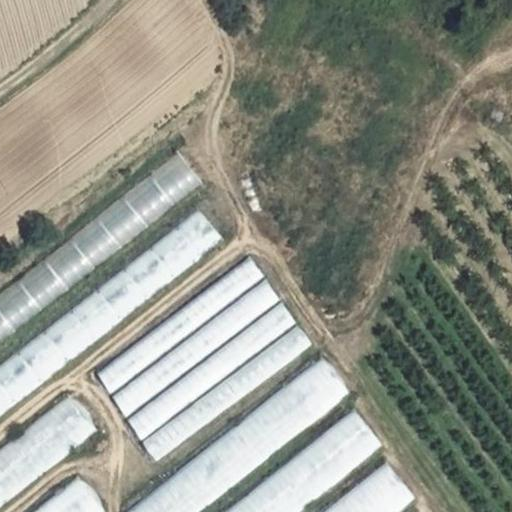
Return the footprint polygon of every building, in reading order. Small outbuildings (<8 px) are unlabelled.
[(182,151),(0,292),(0,348),(209,186),(182,151)] [(0,365),(0,414),(222,237),(198,207),(0,365)] [(250,258),(97,373),(111,391),(264,276),(250,258)] [(265,282),(113,398),(127,416),(279,300),(265,282)] [(281,305),(129,421),(143,439),(295,323),(281,305)] [(297,328),(145,444),(159,462),(311,346),(297,328)] [(320,359),(126,511),(197,511),(348,393),(320,359)] [(68,395),(0,449),(0,505),(95,429),(68,395)] [(354,411),(229,511),(298,511),(381,444),(354,411)] [(386,465),(326,511),(397,511),(414,499),(386,465)] [(77,477),(32,511),(104,511),(105,511),(77,477)]
